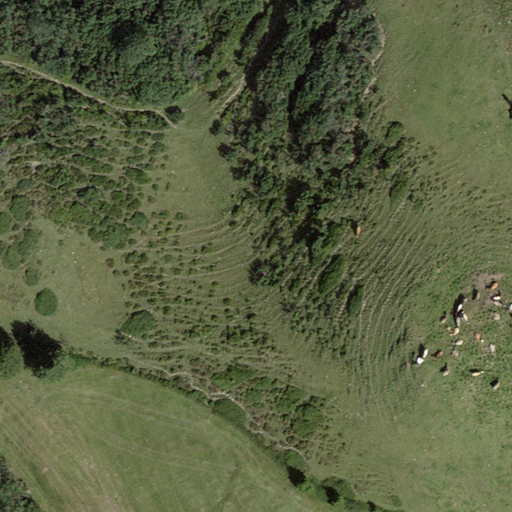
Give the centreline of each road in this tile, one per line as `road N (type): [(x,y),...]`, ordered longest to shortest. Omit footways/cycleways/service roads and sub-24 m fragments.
road 1 (track): [(37,348),(19,384),(17,429),(69,511)]
road 2 (track): [(112,511),(97,402),(76,356)]
